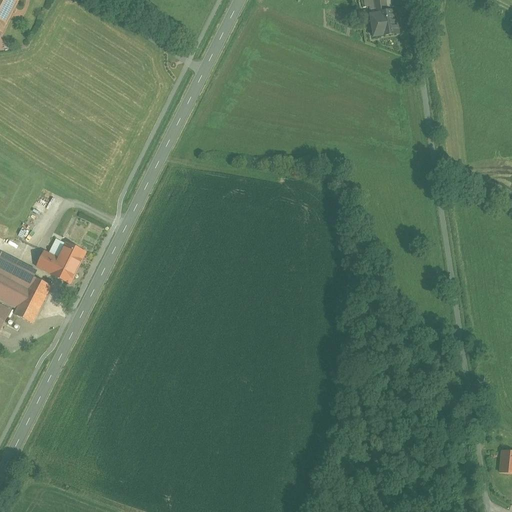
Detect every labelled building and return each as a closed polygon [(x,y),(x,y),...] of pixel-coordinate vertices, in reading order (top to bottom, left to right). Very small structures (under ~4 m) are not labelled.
[(21,0),(0,0),(0,32),(4,35),(21,0)] [(374,8),(375,15),(386,14),(383,0),(364,0),(366,9),(374,8)] [(375,15),(370,16),(373,38),(396,35),(393,13),(386,14),(375,15)] [(71,285),(87,253),(66,243),(58,258),(45,251),(37,268),(71,285)] [(33,277),(35,278),(38,272),(2,253),(0,257),(0,274),(27,288),(33,277)] [(0,274),(0,301),(17,310),(15,315),(33,325),(53,288),(35,278),(33,277),(27,288),(0,274)] [(0,334),(12,310),(0,304),(0,334)] [(511,453),(502,452),(500,473),(511,474),(511,453)]
